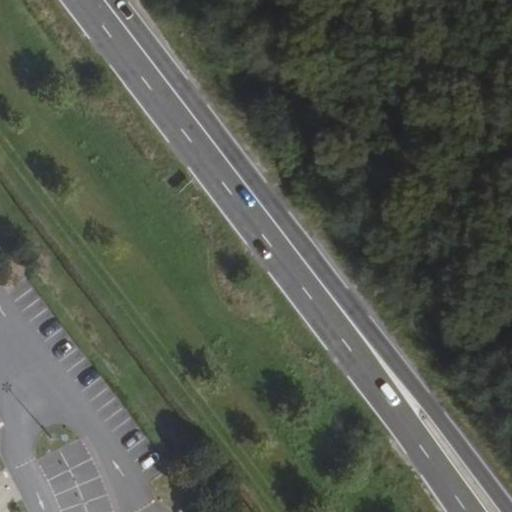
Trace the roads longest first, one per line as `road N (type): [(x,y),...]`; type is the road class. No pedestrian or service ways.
road 1 (primary): [(99,0),(368,343)]
road 2 (primary): [(510,511),(368,343)]
road 3 (primary): [(368,343),(418,444),(466,511)]
